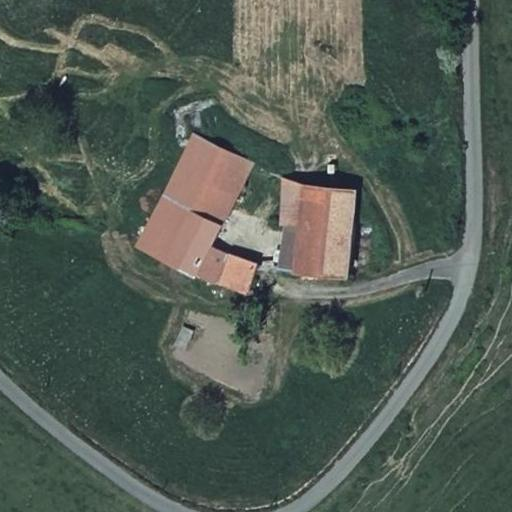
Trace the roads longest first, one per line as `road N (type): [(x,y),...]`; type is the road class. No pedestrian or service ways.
road 1 (residential): [(480,0),(468,228),(441,326),(348,477),(295,511)]
road 2 (track): [(468,228),(396,276),(273,285),(211,280),(122,239),(0,225)]
road 3 (residential): [(216,511),(105,446),(0,346)]
